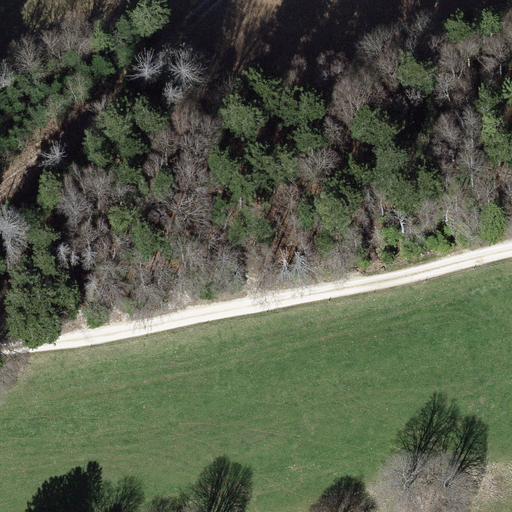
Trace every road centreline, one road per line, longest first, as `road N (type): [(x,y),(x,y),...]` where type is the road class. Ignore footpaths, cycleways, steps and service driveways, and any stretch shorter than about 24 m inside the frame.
road 1 (track): [(0,357),(511,250)]
road 2 (track): [(58,346),(34,267),(36,206),(212,0)]
